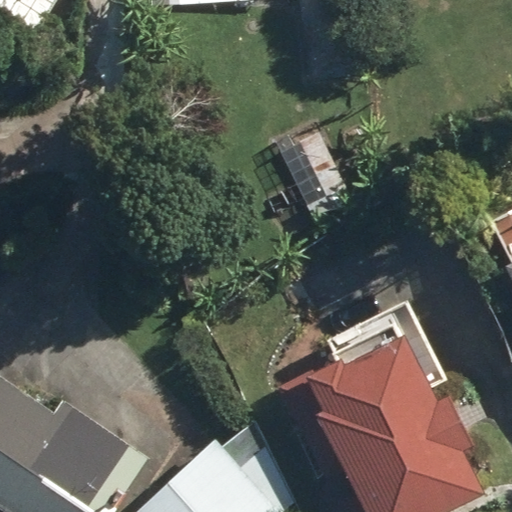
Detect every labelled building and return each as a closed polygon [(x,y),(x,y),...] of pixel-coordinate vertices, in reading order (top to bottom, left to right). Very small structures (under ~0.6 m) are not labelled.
[(153,0),(154,10),(259,3),(259,0),(153,0)] [(320,127),(280,146),(310,206),(349,187),(320,127)] [(511,261),(503,265),(511,283),(511,261)] [(395,335),(278,388),(333,511),(453,511),(480,500),(457,450),(466,446),(442,393),(425,401),(395,335)] [(0,379),(0,511),(115,511),(148,465),(60,403),(51,415),(0,379)] [(246,409),(138,511),(286,511),(296,503),(246,409)]
